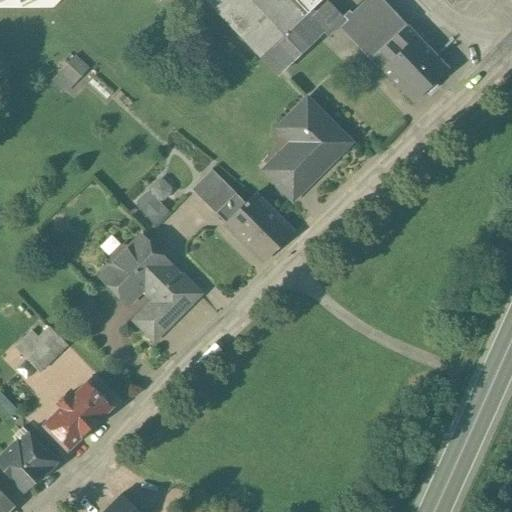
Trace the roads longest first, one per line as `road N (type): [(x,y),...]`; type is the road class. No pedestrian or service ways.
road 1 (residential): [(511,45),(37,511)]
road 2 (primary): [(429,511),(511,329)]
